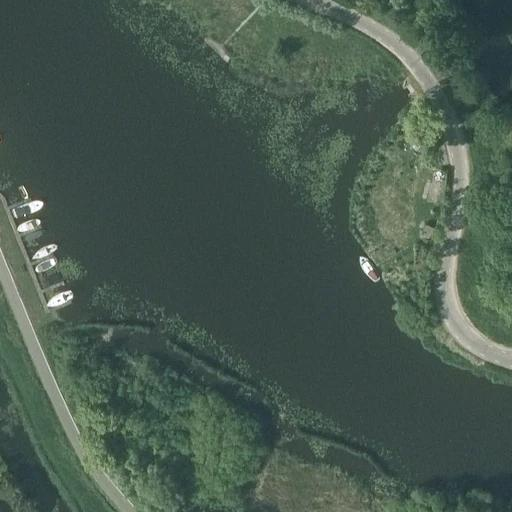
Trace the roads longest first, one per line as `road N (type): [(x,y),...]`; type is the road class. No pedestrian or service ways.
road 1 (unclassified): [(511,360),(478,346),(447,306),(444,271),(462,163),(431,83),(394,41),(320,0)]
road 2 (unclassified): [(133,511),(81,445),(0,265)]
